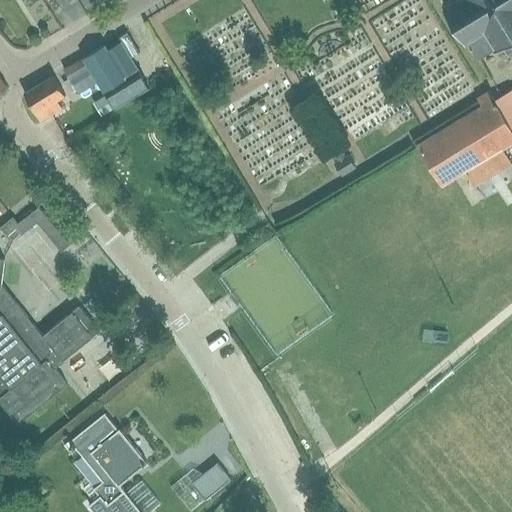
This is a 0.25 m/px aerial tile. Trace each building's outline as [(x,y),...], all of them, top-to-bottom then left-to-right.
[(511,0),(444,0),(442,1),(443,3),(445,2),(464,34),(462,35),(463,36),(464,36),(476,56),(497,44),(497,45),(499,44),(498,41),(503,39),(505,45),(504,46),(505,48),(507,47),(511,49),(511,0)] [(107,49),(104,43),(64,68),(79,92),(98,80),(106,93),(115,108),(150,86),(133,61),(121,40),(107,49)] [(30,89),(25,92),(42,120),(57,111),(62,108),(57,100),(66,95),(54,74),(30,89)] [(511,139),(511,126),(495,99),(490,91),(478,99),(483,106),(419,144),(441,182),(464,168),(474,185),(511,162),(511,160),(503,145),(511,139)] [(115,107),(106,93),(94,101),(103,114),(115,107)] [(342,174),(356,165),(349,153),(346,155),(338,160),(335,162),(342,174)] [(70,244),(40,205),(19,222),(6,232),(13,241),(38,221),(62,250),(70,244)] [(6,232),(19,222),(14,216),(1,226),(6,232)] [(90,260),(103,249),(88,231),(75,242),(90,260)] [(43,334),(3,283),(5,257),(0,256),(0,398),(19,422),(68,382),(55,366),(100,329),(80,304),(43,334)] [(277,372),(269,377),(280,398),(289,393),(277,372)] [(142,511),(120,484),(131,475),(147,461),(120,428),(119,429),(105,412),(71,440),(103,480),(94,487),(100,494),(89,503),(95,511),(142,511)] [(218,460),(193,481),(206,497),(231,477),(218,460)]
